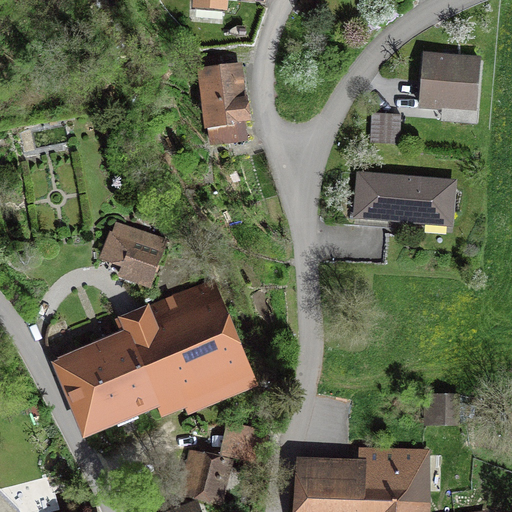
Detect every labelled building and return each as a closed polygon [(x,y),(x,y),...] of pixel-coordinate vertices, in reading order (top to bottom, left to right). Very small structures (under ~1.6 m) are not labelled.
[(424,55),(420,105),(445,107),(445,102),(476,104),(480,60),(424,55)] [(211,142),(226,140),(226,142),(247,140),(238,66),(214,69),(213,58),(201,59),(211,142)] [(372,113),(370,143),(385,144),(387,114),(372,113)] [(389,181),(362,179),(359,218),(408,222),(409,217),(426,218),(426,213),(449,215),(451,184),(412,181),(412,178),(389,176),(389,181)] [(121,271),(149,283),(167,241),(117,224),(104,257),(124,265),(121,271)] [(130,339),(60,367),(85,430),(247,363),(213,282),(122,320),(130,339)] [(457,394),(426,392),(425,420),(456,421),(457,394)] [(263,463),(269,433),(237,427),(231,456),(263,463)] [(197,453),(188,489),(218,496),(220,489),(235,493),(241,470),(226,466),(227,461),(197,453)] [(419,511),(423,455),(364,453),(364,463),(346,463),(346,469),(299,468),(295,511),(419,511)] [(46,477),(0,488),(0,489),(18,508),(20,511),(50,511),(55,511),(46,477)] [(200,511),(196,502),(170,511),(200,511)]
